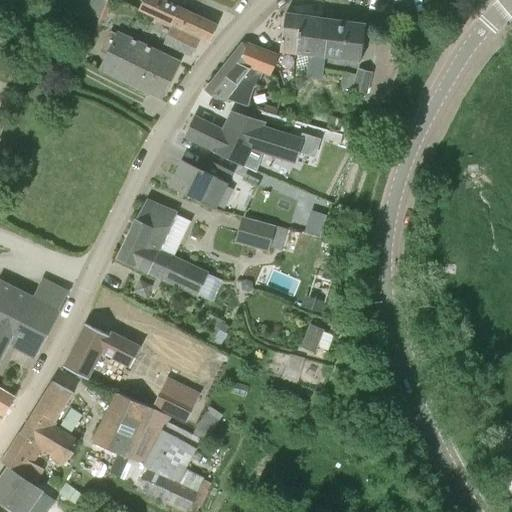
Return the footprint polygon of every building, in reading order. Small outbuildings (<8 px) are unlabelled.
[(92,0),(87,13),(93,15),(105,20),(112,0),(92,0)] [(172,27),(199,39),(199,37),(208,41),(215,25),(158,0),(144,0),(139,11),(172,26),(172,27)] [(300,25),(296,53),(293,75),(305,77),(307,66),(320,68),(321,68),(323,57),(317,56),(322,20),(285,15),(284,22),(300,25)] [(360,62),(365,26),(322,20),(317,56),(323,57),(360,62)] [(284,22),(280,51),(296,53),(300,25),(284,22)] [(192,55),(199,39),(172,27),(165,43),(192,55)] [(117,35),(99,72),(161,99),(178,63),(117,35)] [(206,91),(219,101),(225,102),(227,100),(249,107),(254,88),(258,88),(263,74),(271,77),(272,72),(240,62),(250,46),(247,44),(246,45),(243,44),(206,91)] [(272,72),(278,57),(250,46),(240,62),(272,72)] [(358,69),(353,91),(366,94),(371,72),(358,69)] [(343,72),(339,88),(351,91),(355,75),(343,72)] [(262,112),(263,112),(274,115),(276,108),(264,105),(262,112)] [(296,158),(302,137),(261,126),(264,121),(233,112),(223,131),(194,117),(186,135),(214,149),(214,151),(242,165),(251,147),(296,158)] [(330,116),(326,128),(339,132),(343,120),(330,116)] [(235,173),(206,159),(200,171),(182,161),(169,186),(217,209),(235,173)] [(125,242),(156,256),(177,214),(146,200),(135,219),(125,242)] [(310,211),(304,233),(319,237),(326,216),(310,211)] [(268,251),(275,227),(257,222),(241,218),(235,242),(268,251)] [(182,268),(156,256),(125,242),(117,258),(198,296),(208,274),(185,263),(182,268)] [(58,311),(68,293),(43,278),(32,297),(0,280),(0,323),(13,330),(6,343),(7,344),(36,357),(60,312),(58,311)] [(321,324),(315,321),(313,327),(310,326),(302,347),(313,352),(322,330),(319,329),(321,324)] [(0,356),(7,344),(6,343),(13,330),(0,323),(0,356)] [(109,336),(103,333),(86,324),(64,367),(88,379),(101,353),(130,369),(141,348),(111,332),(109,336)] [(226,334),(211,327),(205,340),(219,347),(226,334)] [(319,393),(325,379),(330,367),(267,350),(259,369),(314,391),(319,393)] [(2,463),(3,463),(38,480),(44,470),(34,464),(42,451),(50,455),(49,458),(64,466),(80,441),(53,425),(73,393),(53,382),(21,433),(14,445),(13,445),(2,463)] [(186,423),(194,406),(161,390),(153,406),(186,423)] [(0,411),(4,414),(13,400),(0,391),(0,411)] [(142,479),(148,466),(169,423),(171,418),(118,392),(93,442),(129,458),(123,471),(120,479),(138,487),(142,479)] [(37,482),(38,480),(3,463),(0,468),(0,500),(17,511),(29,511),(46,488),(37,482)] [(148,466),(142,479),(138,487),(136,491),(180,511),(188,511),(194,500),(204,479),(185,469),(180,479),(148,466)]
